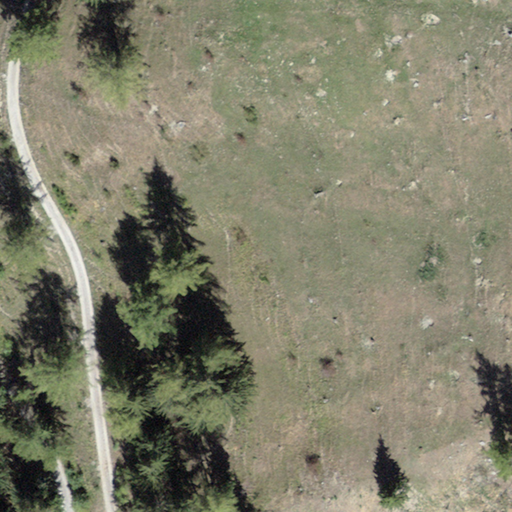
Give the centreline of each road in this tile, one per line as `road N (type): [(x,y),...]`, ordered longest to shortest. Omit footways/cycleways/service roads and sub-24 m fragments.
road 1 (track): [(104,511),(62,237),(14,134),(7,62),(22,0)]
road 2 (track): [(0,385),(32,430),(63,511)]
